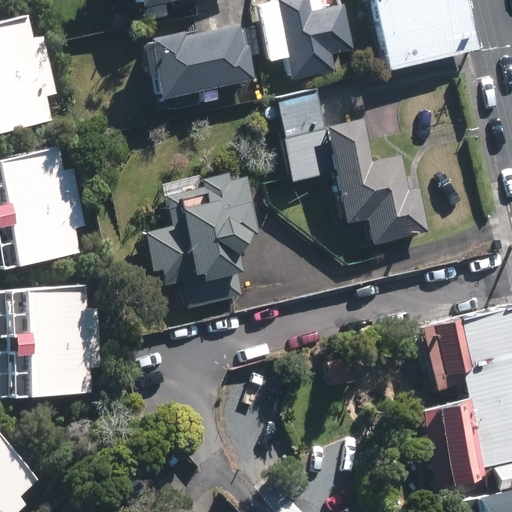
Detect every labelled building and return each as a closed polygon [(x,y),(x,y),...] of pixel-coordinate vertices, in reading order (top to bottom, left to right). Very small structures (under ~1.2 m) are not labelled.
[(303,0),(290,0),(276,3),(289,76),(330,69),(327,50),(346,46),(339,9),(306,15),(303,0)] [(443,0),(368,0),(385,71),(456,55),(443,0)] [(464,0),(443,0),(456,55),(476,50),(464,0)] [(24,21),(0,25),(0,132),(45,124),(24,21)] [(231,25),(149,43),(161,98),(243,80),(231,25)] [(309,88),(274,95),(291,178),(326,171),(309,88)] [(356,118),(320,126),(342,218),(367,213),(375,245),(427,233),(417,189),(406,191),(398,157),(367,164),(356,118)] [(51,150),(0,160),(0,268),(72,254),(51,150)] [(239,172),(161,189),(169,226),(146,231),(157,280),(179,275),(187,308),(237,296),(223,234),(252,227),(239,172)] [(76,283),(0,288),(0,395),(84,389),(76,283)] [(511,511),(511,300),(418,323),(431,378),(437,377),(441,394),(417,399),(439,488),(437,489),(443,511),(511,511)] [(318,415),(329,444),(358,433),(347,404),(318,415)] [(0,497),(27,475),(0,444),(0,497)]
